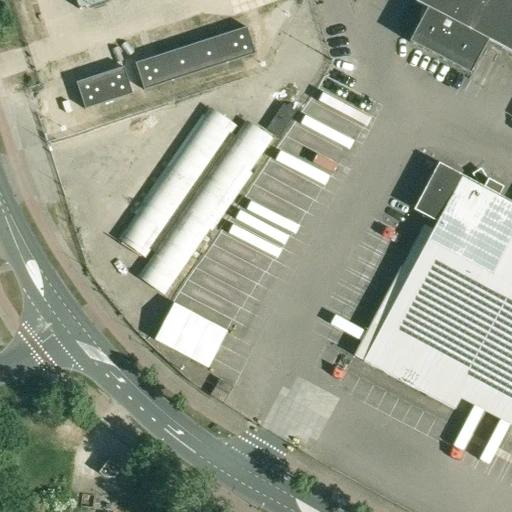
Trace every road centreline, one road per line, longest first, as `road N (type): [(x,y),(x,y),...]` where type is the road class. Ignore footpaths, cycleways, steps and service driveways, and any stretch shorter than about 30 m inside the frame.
road 1 (unclassified): [(315,511),(143,400),(72,326)]
road 2 (unclassified): [(72,326),(0,205)]
